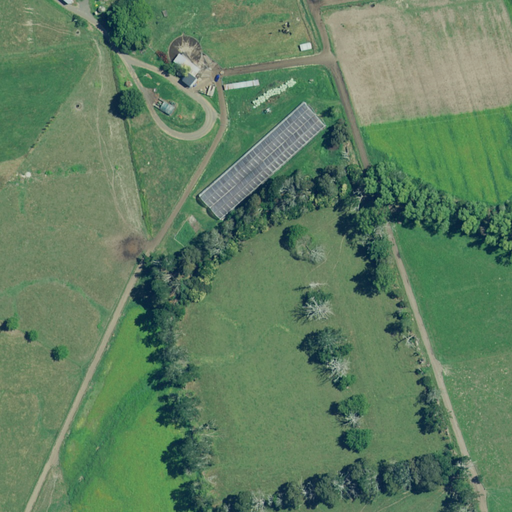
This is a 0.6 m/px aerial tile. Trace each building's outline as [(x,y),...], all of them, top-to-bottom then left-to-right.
[(183,80),(192,87),(199,78),(196,76),(200,70),(180,55),(175,62),(189,72),(183,80)] [(259,85),(258,80),(224,85),(225,90),(259,85)] [(216,87),(211,85),(207,95),(212,97),(216,87)] [(175,108),(160,100),(157,107),(172,115),(175,108)] [(323,125),(303,103),(198,196),(218,218),(323,125)]
